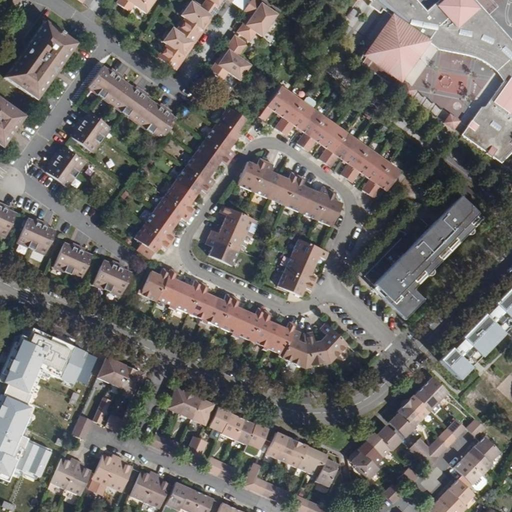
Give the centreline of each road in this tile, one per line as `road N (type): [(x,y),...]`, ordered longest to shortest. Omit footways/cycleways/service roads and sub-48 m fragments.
road 1 (residential): [(324,281),(351,218),(348,195),(281,146),(263,143),(248,152),(188,233),(184,250),(193,268),(285,309),(315,300)]
road 2 (tertiary): [(408,357),(363,399),(300,414),(166,356)]
road 3 (tertiary): [(166,356),(0,283)]
road 4 (residential): [(127,446),(276,511)]
road 5 (tertiary): [(511,253),(408,357)]
